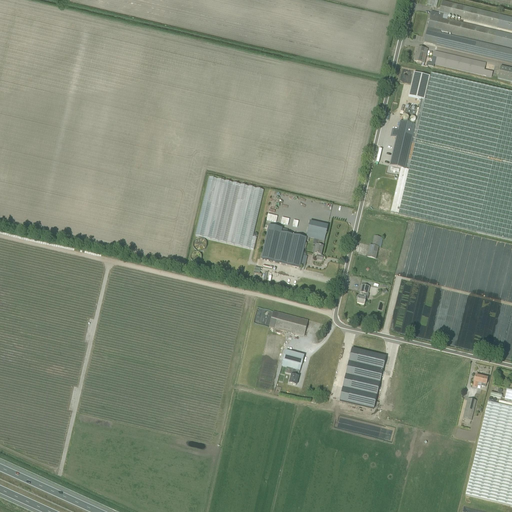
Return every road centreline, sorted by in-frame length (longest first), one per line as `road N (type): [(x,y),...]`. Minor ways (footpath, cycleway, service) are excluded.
road 1 (unclassified): [(511,364),(349,327),(337,314),(411,0)]
road 2 (track): [(0,234),(337,314)]
road 3 (track): [(109,259),(61,471)]
